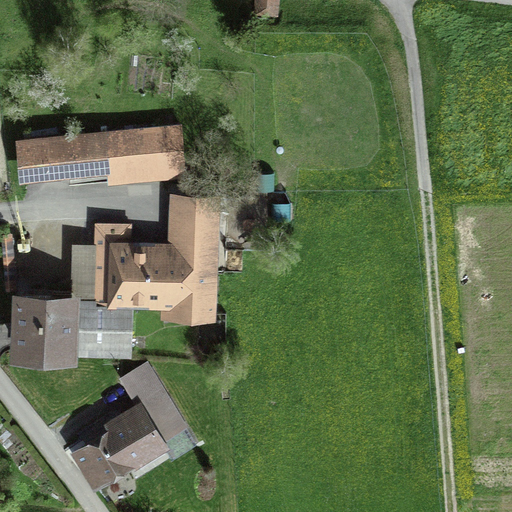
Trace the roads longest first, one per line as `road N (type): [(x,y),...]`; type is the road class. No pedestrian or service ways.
road 1 (track): [(398,0),(416,76),(452,511)]
road 2 (unclassified): [(0,379),(95,511)]
